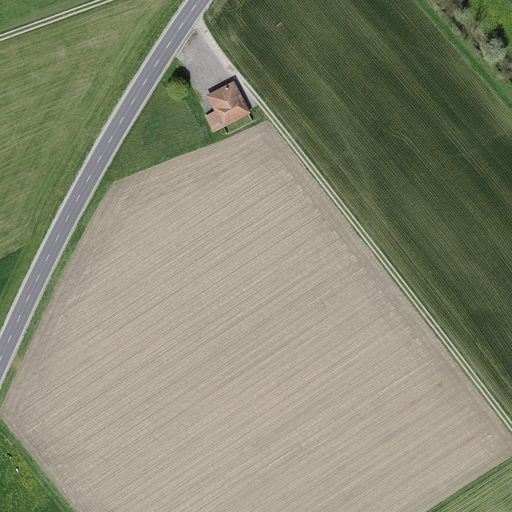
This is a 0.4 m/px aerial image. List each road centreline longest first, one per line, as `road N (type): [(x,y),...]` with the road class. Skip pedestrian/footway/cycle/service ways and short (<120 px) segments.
road 1 (track): [(511,436),(190,12)]
road 2 (secondary): [(199,0),(103,151),(0,361)]
